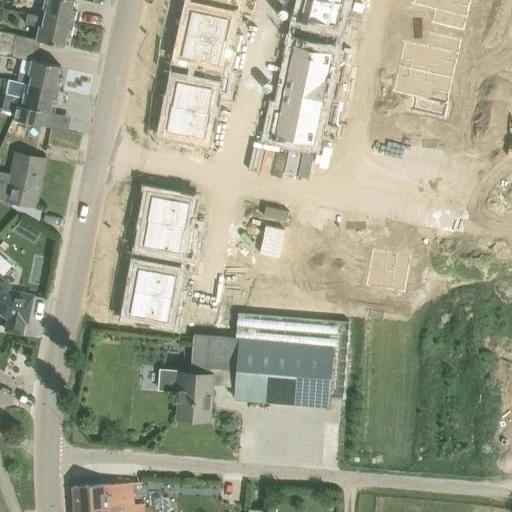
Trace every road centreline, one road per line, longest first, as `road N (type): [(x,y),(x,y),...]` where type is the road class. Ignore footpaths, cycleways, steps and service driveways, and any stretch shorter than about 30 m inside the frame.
road 1 (unclassified): [(50,456),(506,492)]
road 2 (secondary): [(50,400),(97,159)]
road 3 (residential): [(338,196),(97,159)]
road 4 (residential): [(338,196),(385,0)]
road 5 (residential): [(511,222),(338,196)]
road 6 (secondary): [(97,159),(136,0)]
